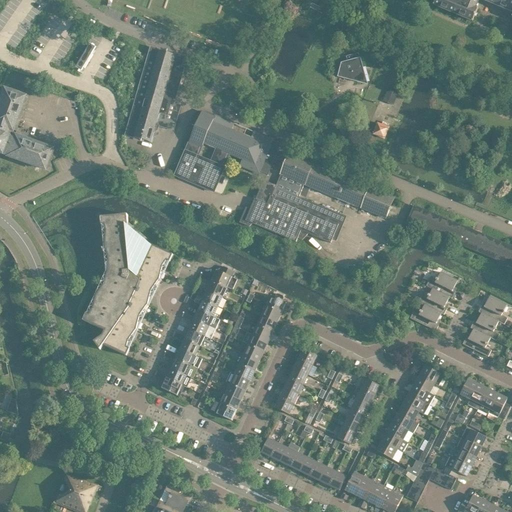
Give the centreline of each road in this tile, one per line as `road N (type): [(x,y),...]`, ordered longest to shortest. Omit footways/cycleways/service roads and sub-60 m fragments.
road 1 (tertiary): [(227,480),(75,401),(32,257),(0,217)]
road 2 (residential): [(285,134),(511,231)]
road 3 (residential): [(240,452),(298,320),(365,351)]
road 4 (residential): [(11,202),(105,156),(161,180)]
road 5 (residential): [(134,401),(194,274)]
road 6 (residential): [(429,495),(452,506),(463,486),(479,481),(511,417)]
road 7 (residential): [(76,0),(118,25),(199,54)]
road 8 (residential): [(355,511),(240,452)]
